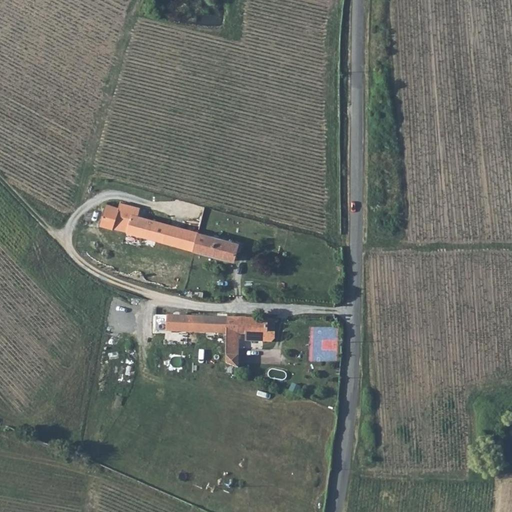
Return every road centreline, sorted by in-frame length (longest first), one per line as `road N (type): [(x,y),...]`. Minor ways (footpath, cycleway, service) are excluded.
road 1 (residential): [(357,0),(354,312),(334,511)]
road 2 (track): [(0,179),(71,255),(103,279),(158,301),(354,312)]
road 3 (track): [(339,475),(482,479),(511,471)]
